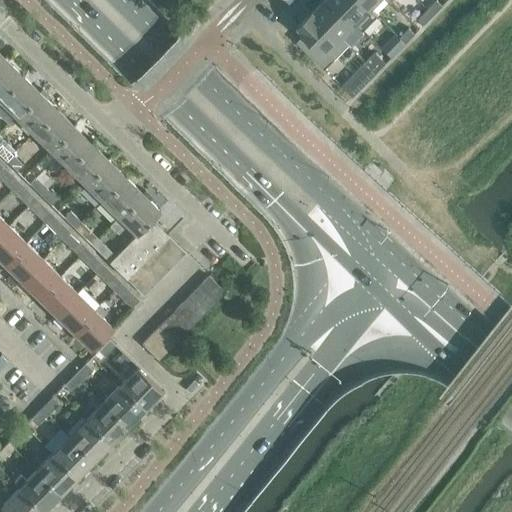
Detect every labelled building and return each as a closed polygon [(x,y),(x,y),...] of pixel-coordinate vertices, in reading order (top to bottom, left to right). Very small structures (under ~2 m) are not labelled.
[(356,23),(332,0),(322,0),(313,10),(342,37),(355,23),(356,23)] [(332,0),(356,23),(355,23),(362,30),(378,14),(371,8),(370,8),(361,0),(332,0)] [(361,0),(370,8),(371,8),(378,0),(361,0)] [(436,0),(435,0),(427,9),(433,14),(442,5),(436,0)] [(418,18),(424,24),(433,14),(427,9),(418,18)] [(342,37),(313,10),(298,26),(305,33),(296,41),(324,69),(349,44),(342,37)] [(409,28),(399,37),(405,43),(414,33),(409,28)] [(405,43),(399,37),(390,46),(396,52),(405,43)] [(380,57),(371,66),(377,72),(386,62),(380,57)] [(21,74),(4,58),(0,62),(0,96),(22,74),(21,74)] [(362,75),(368,81),(377,72),(371,66),(362,75)] [(22,75),(22,74),(0,96),(0,115),(8,123),(15,115),(39,91),(22,75)] [(32,132),(56,108),(56,107),(55,108),(39,91),(15,115),(32,131),(32,132)] [(33,133),(33,132),(50,149),(73,125),(56,109),(57,108),(56,108),(32,132),(33,133)] [(66,165),(66,166),(90,142),(90,141),(73,125),(50,149),(66,165)] [(67,166),(84,182),(107,159),(91,142),(90,142),(66,166),(67,166)] [(0,143),(0,154),(5,160),(11,153),(1,143),(0,143)] [(16,170),(22,164),(11,153),(5,160),(16,170)] [(101,199),(125,175),(124,175),(107,159),(84,182),(101,199),(100,199),(101,199)] [(10,173),(1,164),(0,165),(0,178),(2,180),(10,173)] [(125,175),(101,199),(101,200),(118,216),(142,192),(125,176),(125,175)] [(29,183),(40,193),(46,187),(35,176),(29,183)] [(144,188),(160,205),(167,200),(151,182),(144,188)] [(50,204),(57,198),(46,187),(40,193),(50,204)] [(27,189),(19,197),(28,205),(35,198),(27,189)] [(135,233),(136,234),(151,218),(160,209),(159,208),(158,209),(142,192),(118,216),(110,224),(117,232),(126,223),(135,232),(135,233)] [(44,206),(35,198),(28,205),(36,214),(44,206)] [(63,216),(74,227),(80,221),(69,210),(63,216)] [(0,233),(9,225),(0,216),(0,233)] [(151,252),(160,244),(168,235),(151,218),(136,234),(109,261),(126,278),(134,269),(143,261),(151,252)] [(85,238),(91,231),(80,221),(74,227),(85,238)] [(61,223),(53,230),(62,239),(69,231),(61,223)] [(0,258),(5,263),(26,242),(9,225),(0,233),(0,258)] [(78,240),(69,231),(62,239),(71,248),(78,240)] [(185,252),(168,235),(160,244),(177,260),(185,252)] [(43,259),(26,242),(5,263),(22,280),(43,259)] [(114,254),(104,244),(97,250),(108,261),(114,254)] [(168,269),(177,260),(160,244),(151,252),(168,269)] [(143,261),(160,277),(168,269),(151,252),(143,261)] [(95,256),(88,264),(96,273),(104,265),(95,256)] [(39,297),(60,275),(43,259),(22,280),(39,297)] [(151,286),(160,277),(143,261),(134,269),(151,286)] [(112,273),(104,265),(96,273),(105,281),(112,273)] [(143,295),(144,294),(151,286),(134,269),(126,278),(143,295)] [(39,297),(56,314),(77,292),(60,275),(39,297)] [(208,275),(199,283),(217,300),(225,292),(208,275)] [(208,309),(217,300),(199,283),(191,292),(208,309)] [(139,299),(129,290),(122,298),(131,307),(139,299)] [(56,314),(73,330),(94,309),(77,292),(56,314)] [(182,300),(200,317),(208,309),(191,292),(182,300)] [(191,326),(200,317),(182,300),(174,309),(191,326)] [(111,326),(94,309),(73,330),(90,347),(90,348),(112,326),(112,325),(111,326)] [(166,317),(183,334),(191,326),(174,309),(166,317)] [(175,343),(183,334),(166,317),(157,326),(175,343)] [(149,334),(166,351),(175,343),(157,326),(149,334)] [(158,360),(166,351),(149,334),(140,343),(158,360)] [(104,356),(115,344),(109,338),(98,349),(104,356)] [(74,373),(80,380),(91,368),(85,362),(74,373)] [(136,367),(120,384),(143,407),(160,391),(161,390),(137,366),(136,367)] [(70,390),(80,380),(74,373),(64,384),(70,390)] [(103,400),(102,401),(127,425),(127,424),(143,407),(120,384),(103,400)] [(41,407),(47,413),(57,403),(51,396),(41,407)] [(102,401),(86,418),(110,441),(126,425),(127,425),(102,401)] [(36,424),(47,413),(41,407),(30,418),(36,424)] [(70,435),(69,434),(69,435),(93,459),(94,458),(93,458),(110,441),(86,418),(70,435)] [(18,431),(7,441),(13,447),(24,437),(18,431)] [(69,436),(52,452),(76,476),(92,459),(93,459),(69,435),(68,435),(69,436)] [(0,448),(0,455),(3,458),(13,447),(7,441),(0,448)] [(36,469),(35,469),(59,493),(60,492),(76,476),(52,452),(36,469)] [(35,470),(19,486),(42,510),(59,493),(35,469),(35,470)] [(40,511),(42,510),(19,486),(2,503),(1,504),(9,511),(40,511)]
